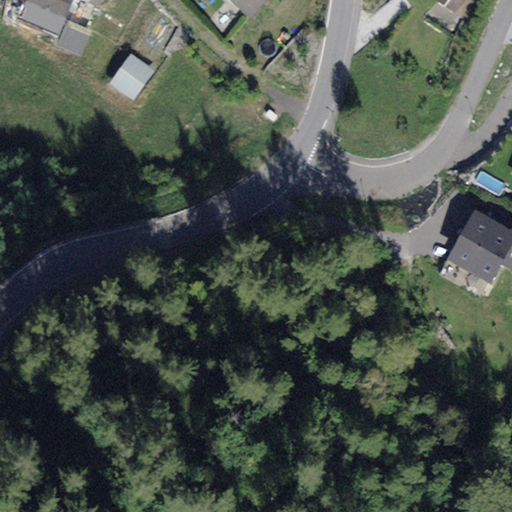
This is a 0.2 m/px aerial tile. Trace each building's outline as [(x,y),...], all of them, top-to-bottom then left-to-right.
[(27,0),(24,9),(27,10),(24,18),(60,33),(66,19),(73,0),(27,0)] [(232,0),(249,16),(265,0),(232,0)] [(464,0),(436,0),(457,13),(464,0)] [(94,31),(66,19),(60,33),(55,44),(83,57),(94,31)] [(156,71),(132,53),(111,83),(134,100),(156,71)] [(476,211),(448,262),(492,286),(503,266),(511,271),(511,229),(511,231),(476,211)]
